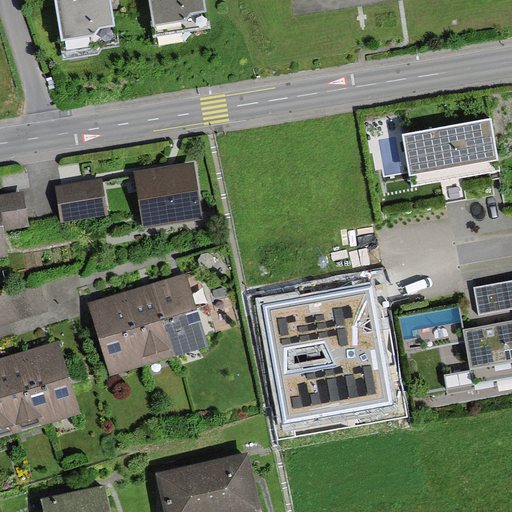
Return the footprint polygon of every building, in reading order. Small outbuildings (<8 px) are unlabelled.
[(107,0),(52,0),(60,53),(114,46),(107,0)] [(201,0),(146,0),(152,38),(205,31),(201,0)] [(491,122),(403,136),(412,189),(500,174),(491,122)] [(195,164),(134,173),(143,232),(204,223),(195,164)] [(103,180),(55,188),(61,224),(65,224),(105,217),(108,217),(103,180)] [(26,191),(0,195),(0,250),(13,248),(9,225),(31,221),(26,191)] [(183,280),(153,289),(173,355),(203,346),(183,280)] [(511,281),(474,288),(479,318),(511,311),(511,281)] [(153,289),(123,298),(143,364),(173,355),(153,289)] [(123,298),(93,307),(113,373),(143,364),(123,298)] [(511,380),(511,323),(464,332),(473,387),(511,380)] [(56,349),(26,358),(46,422),(75,414),(56,349)] [(26,358),(0,365),(0,376),(16,431),(46,422),(26,358)] [(0,376),(0,435),(16,431),(0,376)] [(254,451),(164,474),(172,511),(239,511),(267,505),(254,451)] [(110,511),(106,488),(41,501),(43,511),(110,511)]
